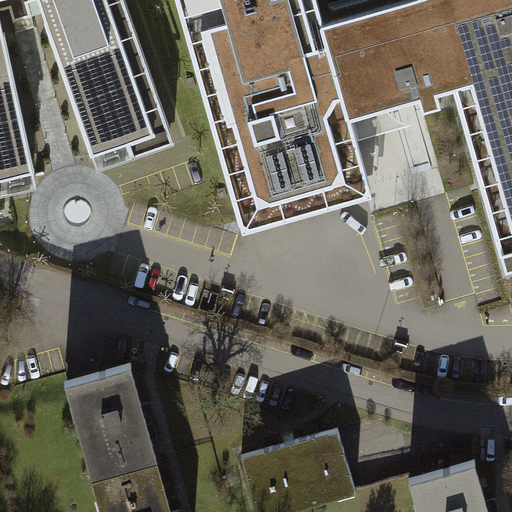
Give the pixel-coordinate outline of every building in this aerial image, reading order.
[(0,0),(0,174),(30,170),(0,45),(0,0),(43,0),(95,148),(167,131),(130,0),(0,0)] [(179,0),(246,226),(364,193),(343,118),(375,108),(420,95),(423,108),(442,102),(438,90),(453,85),(506,267),(511,265),(511,0),(360,0),(320,11),(317,0),(179,0)] [(172,511),(130,366),(69,384),(106,511),(172,511)] [(335,421),(244,449),(263,511),(354,484),(335,421)] [(490,511),(475,459),(414,477),(424,511),(490,511)]
